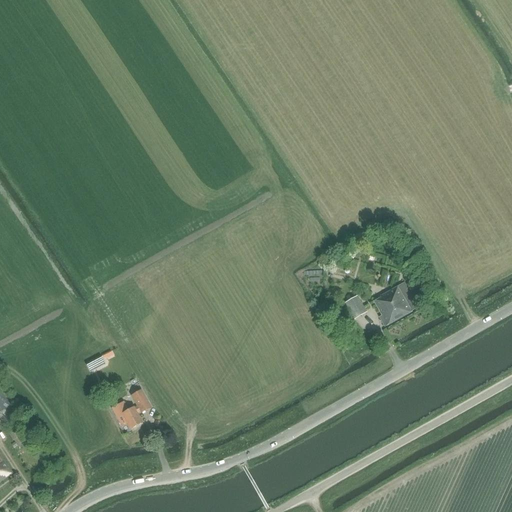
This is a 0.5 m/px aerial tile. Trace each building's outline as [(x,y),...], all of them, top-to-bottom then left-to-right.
[(385,328),(412,313),(412,312),(419,308),(405,284),(380,297),(381,299),(374,303),(382,316),(379,318),(385,328)] [(355,319),(366,313),(356,295),(345,302),(355,319)] [(0,390),(0,410),(1,412),(10,406),(0,390)] [(128,411),(123,403),(112,409),(122,427),(128,424),(131,429),(142,423),(137,413),(141,411),(142,413),(150,407),(140,390),(132,395),(138,407),(134,409),(134,408),(128,411)] [(15,411),(10,414),(12,419),(22,413),(17,406),(13,408),(15,411)] [(0,481),(12,473),(0,455),(0,481)]
